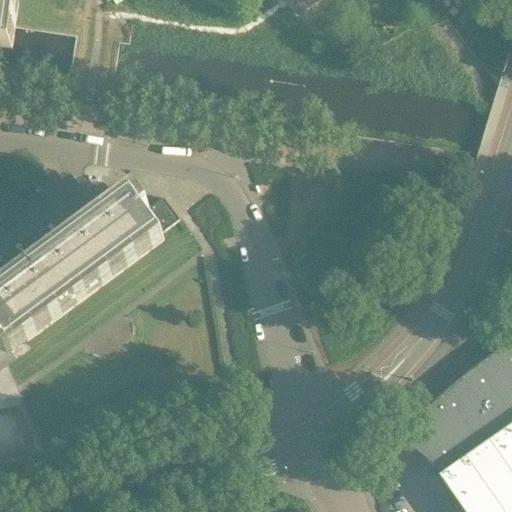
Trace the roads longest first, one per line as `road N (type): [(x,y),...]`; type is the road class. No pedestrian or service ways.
road 1 (residential): [(311,432),(241,212),(223,186),(196,168),(0,139)]
road 2 (residential): [(311,432),(361,400),(429,330),(467,272),(511,145)]
road 3 (residential): [(118,511),(311,432)]
